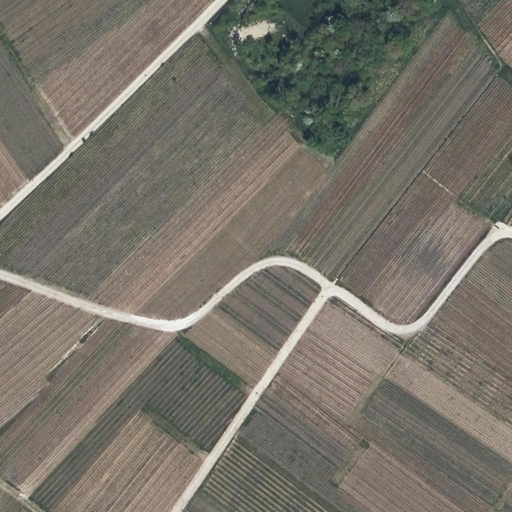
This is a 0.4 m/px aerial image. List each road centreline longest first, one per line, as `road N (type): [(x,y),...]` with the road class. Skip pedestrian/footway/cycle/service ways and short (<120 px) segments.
road 1 (track): [(511,232),(489,239),(425,320),(407,331),(281,260),(253,268),(188,320),(163,326),(0,274)]
road 2 (track): [(221,0),(0,214)]
road 3 (track): [(176,511),(330,287)]
